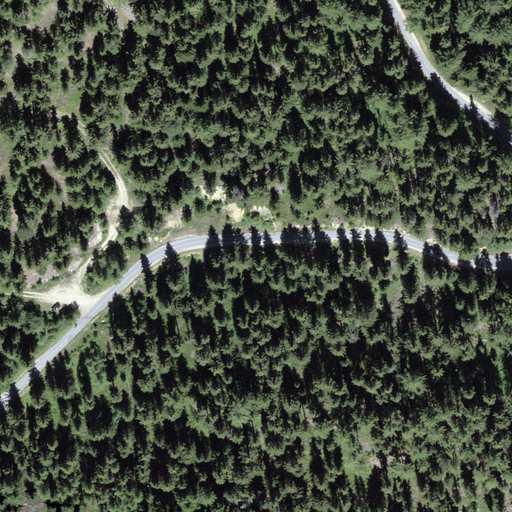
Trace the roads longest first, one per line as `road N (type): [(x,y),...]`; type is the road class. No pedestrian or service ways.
road 1 (unclassified): [(0,404),(131,272),(158,251),(191,241),(361,234),(472,261),(511,261)]
road 2 (track): [(0,102),(98,144),(116,241),(88,261)]
road 3 (unclassified): [(511,141),(441,85),(389,0)]
